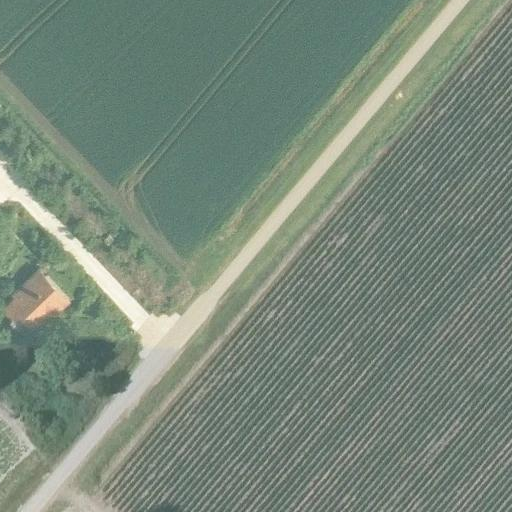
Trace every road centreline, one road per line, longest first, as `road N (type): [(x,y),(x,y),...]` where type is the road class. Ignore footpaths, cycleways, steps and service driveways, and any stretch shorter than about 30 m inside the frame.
road 1 (unclassified): [(28,511),(458,0)]
road 2 (track): [(0,160),(169,343)]
